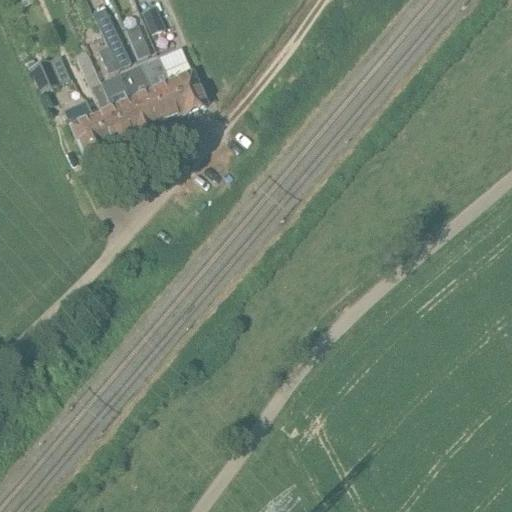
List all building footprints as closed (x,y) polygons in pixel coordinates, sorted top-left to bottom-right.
[(152,40),(164,34),(154,11),(142,16),(152,40)] [(91,17),(95,25),(107,19),(104,12),(91,17)] [(95,25),(107,52),(119,46),(107,19),(95,25)] [(136,64),(149,59),(137,30),(124,35),(136,64)] [(107,78),(117,74),(107,52),(98,56),(107,78)] [(99,88),(85,55),(74,59),(89,93),(99,88)] [(169,87),(167,84),(163,76),(157,63),(140,70),(151,95),(165,126),(182,119),(182,120),(183,120),(169,87)] [(57,90),(47,66),(30,73),(41,97),(57,90)] [(165,126),(151,95),(140,70),(120,79),(130,104),(145,137),(153,133),(153,131),(165,126)] [(169,87),(183,120),(206,110),(190,75),(167,84),(169,87)] [(136,140),(145,137),(130,104),(120,79),(99,88),(110,113),(124,144),(135,139),(136,140)] [(101,117),(92,121),(107,153),(106,152),(124,144),(110,113),(99,88),(89,93),(90,95),(91,94),(101,117)] [(107,153),(92,121),(91,118),(68,128),(84,163),(107,153)]
